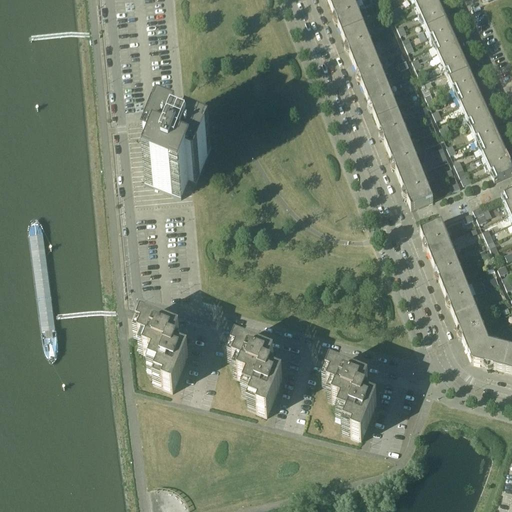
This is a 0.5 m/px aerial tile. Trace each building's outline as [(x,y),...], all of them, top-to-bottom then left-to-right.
[(351,0),(326,0),(330,9),(352,1),(351,0)] [(380,6),(378,0),(377,0),(373,2),(375,8),(376,12),(383,10),(381,5),(380,6)] [(446,24),(434,0),(410,0),(411,1),(410,2),(412,7),(414,7),(415,9),(414,10),(416,15),(417,15),(419,18),(417,18),(420,24),(421,23),(422,26),(421,26),(423,32),(425,31),(425,33),(446,24)] [(352,1),(330,9),(334,19),(336,18),(340,27),(337,28),(341,38),(363,30),(352,1)] [(398,20),(395,12),(393,7),(387,10),(392,23),(398,20)] [(468,74),(457,48),(446,24),(425,33),(426,34),(425,35),(427,40),(429,40),(430,43),(428,43),(431,49),(432,48),(433,51),(432,51),(435,57),(436,56),(437,59),(436,60),(438,65),(440,64),(448,83),(468,74)] [(402,28),(396,31),(400,39),(406,36),(402,28)] [(363,30),(341,38),(345,48),(348,47),(351,56),(349,57),(353,67),(375,59),(363,30)] [(413,53),(410,45),(408,41),(402,43),(407,56),(413,53)] [(396,66),(404,62),(401,56),(393,60),(396,66)] [(375,59),(353,67),(357,77),(359,76),(363,85),(360,86),(364,96),(386,88),(375,59)] [(417,62),(411,64),(415,72),(420,70),(417,62)] [(405,64),(397,67),(400,73),(407,70),(405,64)] [(491,125),(479,99),(468,74),(448,83),(449,85),(447,86),(450,91),(451,91),(453,93),(451,94),(454,99),(455,99),(456,101),(455,102),(457,108),(459,107),(460,110),(459,110),(461,116),(462,115),(471,134),(491,125)] [(426,76),(418,80),(421,86),(429,82),(426,76)] [(422,88),(424,94),(432,90),(430,84),(422,88)] [(386,88),(364,96),(368,106),(370,105),(374,114),(372,115),(376,126),(398,117),(386,88)] [(430,97),(424,100),(428,107),(434,105),(430,97)] [(437,113),(432,116),(435,124),(441,121),(437,113)] [(398,117),(376,126),(380,136),(382,135),(384,140),(386,144),(383,145),(387,155),(409,146),(398,117)] [(511,176),(511,171),(502,149),(491,125),(471,134),(471,135),(470,136),(473,141),(474,141),(475,144),(474,144),(476,150),(478,149),(479,152),(477,152),(480,158),(481,157),(482,160),(481,161),(484,166),(485,165),(494,185),(511,176)] [(158,128),(143,165),(145,166),(148,167),(151,168),(144,186),(181,201),(188,183),(191,184),(196,186),(202,172),(211,149),(197,144),(192,142),(187,140),(184,149),(178,147),(181,138),(177,136),(175,135),(172,134),(163,130),(160,129),(158,128)] [(446,128),(439,132),(441,138),(449,134),(446,128)] [(409,146),(387,155),(391,165),(394,164),(397,173),(395,174),(399,184),(421,175),(409,146)] [(452,148),(446,150),(449,158),(455,156),(452,148)] [(442,151),(429,156),(431,162),(437,159),(439,165),(446,163),(442,151)] [(459,164),(453,167),(457,175),(462,172),(459,164)] [(449,170),(442,173),(445,181),(452,178),(449,170)] [(421,175),(399,184),(403,194),(405,193),(409,202),(406,203),(411,213),(432,204),(421,175)] [(468,179),(460,182),(463,188),(471,185),(468,179)] [(457,185),(449,189),(451,195),(459,191),(457,185)] [(511,194),(500,200),(509,219),(508,220),(510,225),(511,225),(511,227),(511,228),(511,229),(511,194)] [(480,210),(472,213),(475,219),(482,216),(480,210)] [(462,220),(465,226),(473,223),(470,217),(462,220)] [(483,218),(476,221),(478,227),(486,224),(483,218)] [(441,226),(419,235),(423,246),(426,245),(428,250),(429,254),(427,255),(431,264),(453,256),(441,226)] [(488,232),(482,235),(485,243),(491,240),(488,232)] [(495,249),(489,252),(493,259),(499,257),(495,249)] [(453,256),(431,264),(435,275),(437,274),(439,279),(441,283),(438,284),(442,294),(464,285),(453,256)] [(505,269),(497,272),(500,278),(507,275),(505,269)] [(486,291),(498,286),(495,279),(483,284),(486,291)] [(511,290),(509,283),(503,286),(507,294),(511,291),(511,290)] [(464,285),(442,294),(446,304),(449,303),(450,306),(452,312),(450,313),(454,323),(476,314),(464,285)] [(470,297),(475,295),(473,285),(467,287),(470,297)] [(493,324),(481,328),(476,314),(454,323),(458,333),(460,332),(461,335),(464,341),(461,342),(466,355),(489,346),(488,346),(487,343),(492,342),(488,330),(494,328),(493,324)] [(185,364),(188,357),(178,353),(180,349),(175,347),(179,337),(141,322),(137,332),(141,334),(138,344),(146,347),(143,357),(152,361),(148,370),(158,374),(154,383),(164,386),(162,391),(172,395),(185,364)] [(266,420),(282,382),(272,378),(274,373),(269,372),(273,362),(235,346),(231,357),(236,359),(232,368),(240,372),(237,381),(246,385),(242,395),(252,398),(248,407),(258,411),(256,416),(266,420)] [(489,346),(466,355),(471,366),(483,369),(484,366),(487,367),(493,369),(492,371),(503,374),(509,351),(489,346)] [(511,351),(509,351),(503,374),(511,376),(511,351)] [(361,444),(376,406),(366,402),(368,398),(364,396),(367,386),(329,371),(325,381),(330,383),(326,393),(335,396),(331,406),(340,410),(337,419),(346,423),(342,432),(352,436),(350,440),(361,444)]
